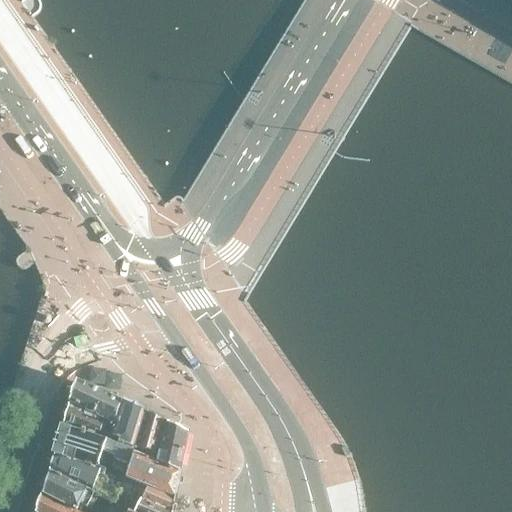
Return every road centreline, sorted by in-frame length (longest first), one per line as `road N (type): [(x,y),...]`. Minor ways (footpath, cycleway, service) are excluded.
road 1 (secondary): [(157,256),(198,230),(344,0)]
road 2 (secondary): [(303,511),(274,425),(157,256)]
road 3 (unclassified): [(3,511),(55,363),(120,344),(177,343)]
road 4 (tertiary): [(0,79),(111,238)]
road 5 (tertiary): [(177,343),(247,446),(258,511)]
road 6 (tertiary): [(111,238),(177,343)]
